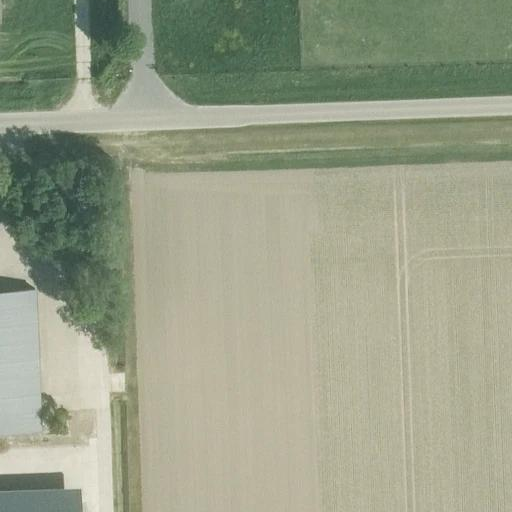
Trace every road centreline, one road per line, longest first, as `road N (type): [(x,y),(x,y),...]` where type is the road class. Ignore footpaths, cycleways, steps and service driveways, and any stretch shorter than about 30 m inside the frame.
road 1 (unclassified): [(0,124),(511,105)]
road 2 (track): [(80,0),(85,121)]
